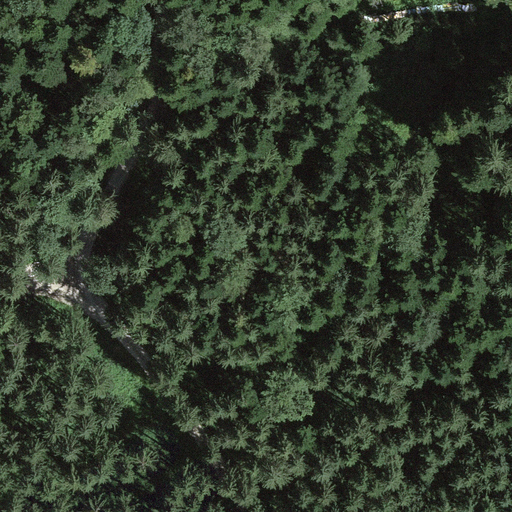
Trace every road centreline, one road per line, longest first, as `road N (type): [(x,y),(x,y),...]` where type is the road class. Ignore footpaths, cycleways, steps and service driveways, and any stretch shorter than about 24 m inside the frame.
road 1 (track): [(249,511),(173,394),(60,274)]
road 2 (track): [(60,274),(144,127),(158,0)]
